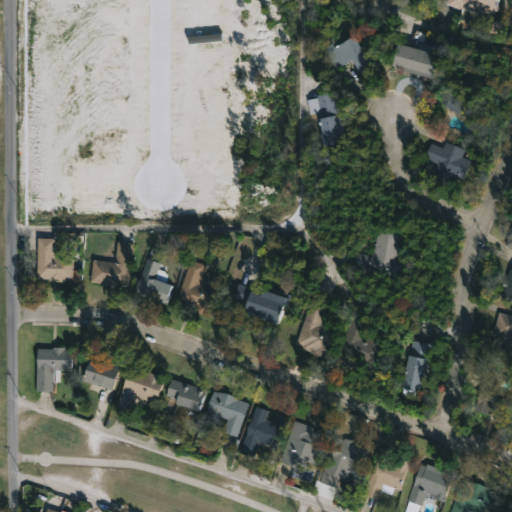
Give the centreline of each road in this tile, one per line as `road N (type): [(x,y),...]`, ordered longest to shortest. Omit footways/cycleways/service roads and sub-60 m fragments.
road 1 (residential): [(511,456),(122,321),(13,313)]
road 2 (residential): [(18,0),(13,313)]
road 3 (residential): [(511,164),(466,265),(446,434)]
road 4 (residential): [(13,313),(14,511)]
road 5 (residential): [(160,0),(162,184)]
road 6 (residential): [(400,124),(409,191),(478,226)]
